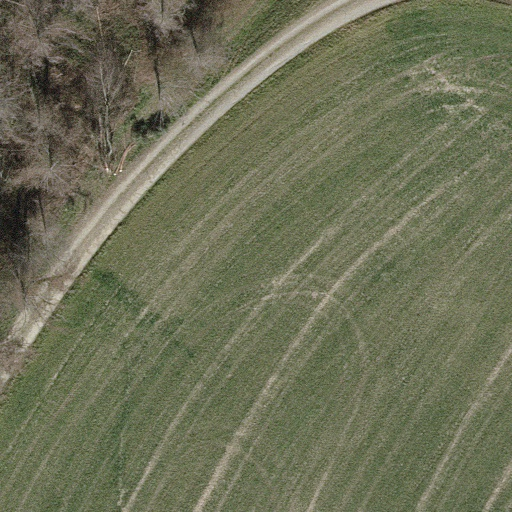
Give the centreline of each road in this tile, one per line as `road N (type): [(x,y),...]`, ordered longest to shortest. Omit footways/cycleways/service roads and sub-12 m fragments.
road 1 (track): [(0,358),(186,62),(254,0)]
road 2 (track): [(68,242),(328,12),(360,0)]
